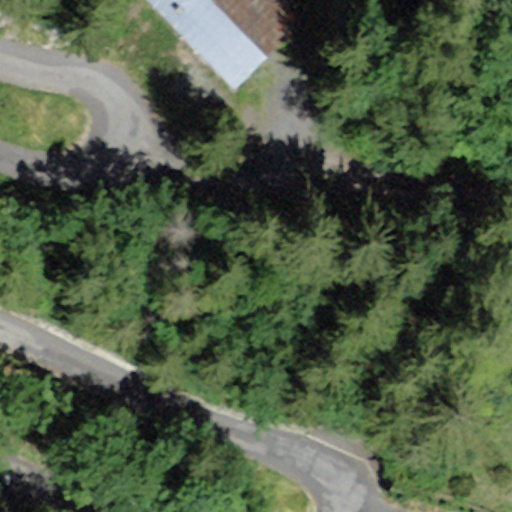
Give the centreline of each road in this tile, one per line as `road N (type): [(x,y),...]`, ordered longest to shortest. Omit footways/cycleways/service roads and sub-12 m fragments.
road 1 (unclassified): [(0,326),(309,460),(341,511)]
road 2 (unclassified): [(0,60),(104,89),(121,125),(109,158),(90,168),(69,172),(0,155)]
